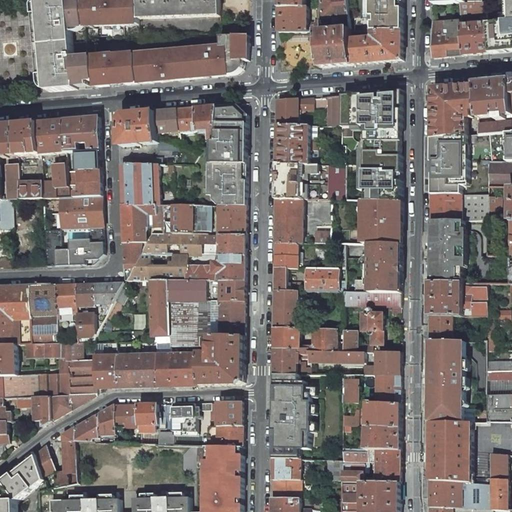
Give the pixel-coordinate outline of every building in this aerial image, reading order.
[(88,41),(87,28),(84,0),(48,0),(43,0),(41,1),(39,3),(38,5),(37,9),(43,84),(44,87),(46,90),(47,91),(52,92),(98,88),(96,58),(94,41),(88,41)] [(138,0),(84,0),(87,28),(140,27),(139,19),(138,0)] [(220,0),(138,0),(139,19),(221,17),(220,0)] [(281,0),(281,9),(307,8),(306,0),(281,0)] [(324,0),(323,2),(324,20),(350,18),(348,0),(324,0)] [(348,0),(350,18),(351,30),(352,32),(374,32),(374,39),(352,41),(355,66),(405,62),(405,0),(348,0)] [(491,54),(511,52),(511,0),(508,0),(509,22),(488,24),(491,54)] [(486,4),(461,4),(462,16),(487,14),(486,4)] [(310,33),(310,8),(307,8),(281,9),(281,34),(310,33)] [(462,22),(435,24),(435,59),(465,56),(462,26),(462,22)] [(488,24),(462,26),(465,56),(491,54),(488,24)] [(351,30),(319,32),(319,33),(322,69),(355,66),(352,41),(352,32),(351,30)] [(98,88),(230,77),(238,76),(241,74),(245,70),(244,62),(251,62),(251,37),(222,37),(223,47),(116,57),(116,56),(96,58),(98,88)] [(511,86),(511,82),(478,85),(480,119),(511,115),(511,86)] [(481,126),(480,119),(478,85),(434,89),(434,139),(482,135),(481,126)] [(405,91),(344,97),(344,128),(344,147),(347,147),(404,148),(405,91)] [(344,97),(329,98),(329,128),(344,128),(344,97)] [(300,124),(300,115),(302,115),(302,111),(315,111),(315,99),(280,103),(279,127),(312,128),(312,122),(304,121),(304,124),(300,124)] [(239,106),(219,108),(219,142),(212,142),(212,167),(249,167),(250,116),(239,106)] [(219,108),(198,109),(200,133),(213,132),(212,142),(219,142),(219,141),(219,108)] [(198,109),(180,111),(182,133),(182,135),(188,134),(188,136),(196,135),(196,133),(200,133),(198,109)] [(180,111),(158,113),(159,135),(182,133),(180,111)] [(183,145),(160,140),(159,135),(158,113),(130,115),(121,125),(122,148),(141,146),(141,145),(143,144),(143,147),(146,147),(145,146),(159,144),(159,151),(172,151),(183,153),(183,159),(179,160),(179,166),(200,166),(200,153),(183,145)] [(101,118),(66,121),(68,153),(81,153),(80,146),(90,145),(90,152),(103,152),(101,118)] [(68,153),(66,121),(40,123),(42,155),(68,153)] [(20,157),(42,155),(40,123),(18,125),(20,157)] [(511,132),(511,123),(481,126),(482,135),(490,134),(511,132)] [(0,126),(0,200),(2,201),(2,197),(0,162),(0,157),(20,157),(18,125),(0,126)] [(312,128),(279,127),(279,146),(312,147),(312,128)] [(511,132),(490,134),(491,163),(511,163),(511,132)] [(490,134),(482,135),(434,139),(434,163),(491,163),(490,134)] [(312,166),(312,147),(279,146),(279,165),(312,166)] [(348,166),(404,167),(404,148),(347,147),(347,166),(348,166)] [(81,153),(68,153),(69,164),(70,172),(76,172),(82,172),(103,171),(103,152),(90,152),(81,153)] [(135,158),(135,166),(160,166),(163,166),(163,158),(135,158)] [(490,188),(491,163),(434,163),(434,196),(490,195),(490,188)] [(511,189),(511,188),(511,163),(491,163),(490,188),(511,189)] [(56,166),(57,182),(45,182),(46,199),(63,199),(72,199),(71,185),(70,172),(69,164),(65,164),(65,166),(56,166)] [(320,166),(312,166),(279,165),(278,201),(305,201),(308,201),(309,175),(320,175),(320,166)] [(135,166),(122,166),(124,206),(162,206),(160,166),(135,166)] [(347,166),(330,166),(330,200),(348,201),(348,166),(347,166)] [(348,166),(348,201),(365,202),(371,202),(404,202),(404,167),(348,166)] [(23,197),(22,183),(21,167),(10,167),(11,198),(23,197)] [(249,167),(212,167),(212,197),(216,197),(216,201),(221,207),(249,207),(249,167)] [(82,181),(82,185),(104,184),(103,171),(82,172),(82,178),(80,178),(80,181),(82,181)] [(23,200),(46,199),(45,182),(22,183),(23,197),(23,200)] [(104,184),(82,185),(83,198),(104,197),(104,184)] [(490,198),(490,195),(434,196),(434,222),(467,222),(490,223),(490,212),(490,198)] [(106,229),(104,197),(83,198),(72,199),(63,199),(64,230),(65,230),(106,229)] [(503,213),(503,198),(490,198),(490,212),(503,213)] [(2,201),(0,200),(0,230),(15,230),(14,200),(11,201),(7,201),(2,201)] [(304,245),(305,201),(278,201),(278,244),(300,245),(304,245)] [(404,202),(371,202),(371,210),(366,210),(366,230),(370,230),(370,246),(373,246),(404,247),(404,202)] [(162,206),(124,206),(126,245),(148,243),(148,235),(150,231),(150,230),(154,230),(154,228),(165,228),(166,214),(170,206),(162,206)] [(175,206),(170,206),(166,214),(165,228),(165,235),(195,235),(195,232),(212,232),(212,207),(175,206)] [(221,220),(221,236),(223,236),(248,237),(249,207),(221,207),(221,215),(218,215),(218,220),(221,220)] [(503,223),(503,213),(490,212),(490,223),(503,223)] [(467,222),(434,222),(434,284),(490,285),(511,285),(511,265),(511,257),(481,256),(482,241),(480,237),(478,234),(475,232),(474,232),(467,232),(467,222)] [(107,255),(106,229),(65,230),(66,256),(107,255)] [(60,231),(46,231),(47,257),(54,256),(54,251),(61,251),(60,231)] [(333,233),(317,233),(317,245),(333,245),(333,233)] [(248,237),(223,236),(222,244),(222,256),(211,256),(211,244),(211,236),(209,236),(209,235),(195,235),(165,235),(154,235),(150,243),(129,281),(153,281),(171,282),(248,282),(248,237)] [(148,243),(126,245),(127,281),(129,281),(150,243),(148,243)] [(278,270),(290,270),(300,270),(300,245),(278,244),(278,270)] [(404,294),(404,247),(373,246),(372,282),(358,282),(358,293),(404,294)] [(290,270),(278,270),(277,292),(290,292),(290,284),(290,270)] [(341,282),(342,270),(309,270),(309,292),(320,292),(347,293),(347,282),(341,282)] [(171,282),(153,281),(155,343),(156,345),(158,344),(159,388),(174,388),(173,356),(173,348),(172,303),(171,282)] [(248,282),(171,282),(172,303),(248,302),(248,282)] [(114,305),(125,284),(96,285),(97,305),(100,305),(103,305),(114,305)] [(290,284),(290,292),(300,292),(300,284),(290,284)] [(490,285),(434,284),(433,317),(457,318),(489,318),(490,285)] [(78,286),(79,306),(95,305),(97,305),(96,285),(78,286)] [(78,286),(59,287),(61,331),(80,330),(80,316),(79,306),(78,286)] [(61,331),(59,287),(0,288),(0,346),(19,346),(29,346),(61,344),(61,331)] [(290,292),(277,292),(277,329),(300,330),(301,292),(300,292),(290,292)] [(320,302),(320,292),(309,292),(305,292),(305,301),(320,302)] [(347,293),(347,307),(394,307),(404,307),(404,294),(358,293),(347,293)] [(172,303),(173,348),(202,347),(202,337),(213,338),(247,338),(248,302),(172,303)] [(386,346),(386,332),(387,315),(383,315),(380,315),(380,312),(376,312),(374,309),(371,309),(369,312),(369,315),(364,315),(364,332),(369,332),(370,334),(370,336),(372,336),(374,336),(374,346),(386,346)] [(106,321),(98,320),(97,315),(80,316),(80,330),(81,344),(84,343),(97,343),(97,338),(106,321)] [(457,318),(433,317),(433,343),(457,343),(457,318)] [(300,332),(300,330),(277,329),(277,351),(309,351),(309,352),(339,352),(340,330),(318,330),(317,348),(311,348),(311,349),(300,349),(300,332)] [(359,333),(346,333),(346,352),(368,353),(374,353),(374,346),(359,346),(359,333)] [(212,354),(202,354),(203,355),(203,387),(244,386),(246,383),(247,338),(213,338),(213,344),(213,349),(212,354)] [(61,344),(29,346),(29,359),(62,359),(63,375),(72,375),(71,362),(85,362),(84,343),(81,344),(61,344)] [(155,343),(119,344),(120,389),(159,388),(158,344),(156,345),(155,343)] [(457,343),(433,343),(433,424),(437,424),(467,424),(467,343),(457,343)] [(119,344),(97,345),(97,361),(98,373),(98,389),(99,389),(105,389),(120,389),(119,344)] [(0,376),(20,376),(19,346),(0,346),(0,376)] [(309,351),(277,351),(276,375),(311,376),(311,369),(305,369),(305,364),(299,364),(300,357),(312,357),(312,364),(368,364),(368,353),(346,352),(339,352),(309,352),(309,351)] [(403,353),(379,353),(379,368),(366,368),(366,376),(403,377),(403,353)] [(174,388),(203,387),(203,355),(173,356),(174,388)] [(85,362),(71,362),(72,375),(98,373),(97,361),(85,362)] [(503,362),(489,362),(489,373),(503,372),(503,362)] [(511,362),(503,362),(503,372),(511,371),(511,365),(511,364),(511,362)] [(98,373),(72,375),(72,397),(54,398),(54,422),(99,396),(99,389),(98,389),(98,373)] [(20,376),(0,376),(0,399),(5,399),(9,399),(13,399),(36,398),(41,398),(54,398),(72,397),(72,375),(63,375),(41,376),(20,376)] [(322,451),(323,394),(317,394),(317,383),(310,382),(311,376),(276,375),(275,461),(303,461),(312,461),(312,451),(322,451)] [(369,404),(403,405),(403,377),(366,376),(346,376),(345,396),(345,412),(345,427),(351,427),(359,427),(361,403),(369,404)] [(36,407),(36,398),(13,399),(14,401),(14,408),(36,407)] [(54,422),(54,398),(41,398),(36,398),(36,407),(37,422),(45,422),(45,428),(54,422)] [(0,422),(9,423),(13,422),(13,412),(5,412),(5,399),(0,399),(0,422)] [(246,427),(246,403),(214,404),(214,420),(221,420),(221,427),(246,427)] [(175,419),(203,418),(202,404),(175,405),(175,419)] [(403,405),(369,404),(368,428),(403,428),(403,405)] [(141,406),(141,425),(161,424),(161,427),(162,427),(162,428),(167,428),(167,425),(163,425),(163,423),(161,423),(160,405),(141,406)] [(116,406),(77,428),(78,443),(94,444),(94,439),(100,439),(100,436),(118,435),(118,430),(117,406),(116,406)] [(141,406),(117,406),(118,430),(142,429),(141,425),(141,406)] [(9,423),(0,422),(0,447),(11,446),(9,423)] [(475,424),(467,424),(437,424),(437,453),(475,455),(475,424)] [(245,447),(246,427),(221,427),(210,427),(210,434),(210,446),(214,447),(241,447),(245,447)] [(77,428),(65,435),(67,474),(58,475),(59,488),(71,485),(69,474),(79,473),(78,443),(77,428)] [(403,428),(368,428),(368,430),(367,449),(367,451),(403,451),(403,428)] [(176,433),(160,433),(160,445),(175,446),(176,433)] [(210,446),(210,434),(176,433),(175,446),(208,446),(210,446)] [(48,447),(38,455),(45,477),(57,473),(48,447)] [(241,456),(241,447),(214,447),(214,461),(208,461),(207,511),(244,511),(245,506),(244,505),(240,505),(240,499),(244,499),(245,499),(245,478),(244,478),(240,478),(240,472),(244,472),(245,472),(245,456),(241,456)] [(370,474),(371,463),(381,463),(381,484),(403,484),(403,451),(367,451),(363,451),(345,451),(345,462),(345,481),(345,483),(361,483),(365,483),(366,483),(366,473),(370,474)] [(475,455),(437,453),(437,483),(475,485),(475,455)] [(0,511),(19,511),(19,503),(47,482),(45,477),(38,455),(0,484),(0,511)] [(494,455),(494,481),(509,481),(509,456),(494,455)] [(303,461),(275,461),(275,481),(303,481),(303,470),(303,461)] [(312,461),(303,461),(303,470),(315,470),(315,462),(312,461)] [(345,462),(330,462),(330,481),(345,481),(345,462)] [(303,481),(275,481),(275,499),(303,499),(303,481)] [(509,481),(494,481),(494,486),(494,511),(510,511),(510,481),(509,481)] [(437,483),(433,482),(433,508),(494,511),(494,486),(475,485),(437,483)] [(360,511),(361,483),(345,483),(344,492),(344,500),(344,511),(360,511)] [(366,483),(365,483),(364,511),(402,511),(403,484),(381,484),(366,483)] [(193,511),(193,498),(186,498),(186,494),(143,495),(143,499),(136,499),(136,511),(193,511)] [(67,500),(53,500),(52,511),(123,511),(123,500),(116,500),(116,495),(73,496),(73,501),(67,501),(67,500)] [(303,509),(303,499),(275,499),(274,511),(312,511),(312,509),(303,509)]
